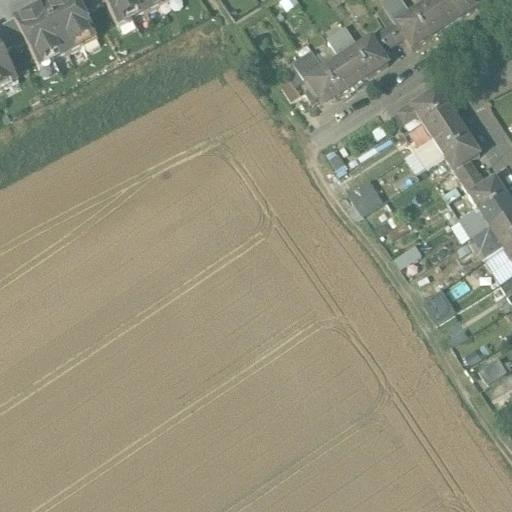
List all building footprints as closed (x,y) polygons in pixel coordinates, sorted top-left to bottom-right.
[(62,0),(43,10),(68,57),(83,49),(84,44),(94,39),(84,18),(74,0),(62,0)] [(94,12),(87,0),(74,0),(84,18),(94,12)] [(87,0),(94,12),(105,7),(101,0),(87,0)] [(101,0),(105,7),(116,27),(126,22),(131,23),(146,15),(138,0),(101,0)] [(138,0),(146,15),(161,7),(163,2),(167,0),(138,0)] [(447,0),(423,0),(427,6),(428,6),(445,32),(461,22),(447,0)] [(447,0),(461,22),(478,11),(471,1),(471,0),(447,0)] [(445,32),(428,6),(427,6),(412,16),(429,42),(445,32)] [(15,25),(14,26),(26,48),(37,69),(47,63),(53,65),(68,57),(43,10),(15,25)] [(429,42),(412,16),(395,27),(396,27),(405,41),(412,53),(429,42)] [(14,23),(3,30),(14,51),(15,54),(26,48),(14,26),(15,25),(14,23)] [(396,27),(384,35),(393,49),(405,41),(396,27)] [(14,51),(3,30),(0,30),(0,52),(2,57),(14,51)] [(384,35),(372,42),(381,57),(393,49),(384,35)] [(372,42),(371,42),(354,53),(372,79),(388,68),(381,57),(372,42)] [(0,52),(0,96),(5,94),(7,89),(15,85),(17,88),(18,87),(2,57),(0,52)] [(339,63),(332,53),(316,63),(340,99),(356,89),(338,63),(339,63)] [(372,79),(354,53),(339,63),(338,63),(356,89),(372,79)] [(316,63),(314,60),(295,72),(310,95),(305,98),(309,104),(316,100),(323,110),(340,99),(316,63)] [(299,104),(288,87),(280,93),(291,110),(299,104)] [(438,93),(427,100),(426,98),(392,120),(398,131),(404,127),(405,129),(418,120),(422,127),(449,110),(438,93)] [(449,110),(422,127),(433,143),(459,126),(449,110)] [(459,126),(433,143),(443,159),(469,142),(459,126)] [(469,142),(443,159),(444,160),(454,176),(461,187),(476,178),(469,166),(480,159),(469,142)] [(484,190),(476,178),(461,187),(469,199),(479,216),(506,200),(495,183),(484,190)] [(376,182),(353,194),(366,218),(389,206),(376,182)] [(511,209),(506,200),(479,216),(490,232),(511,218),(511,209)] [(511,218),(490,232),(500,248),(511,240),(511,218)] [(511,240),(500,248),(511,265),(511,266),(511,240)] [(402,270),(426,258),(421,248),(397,260),(402,270)]
